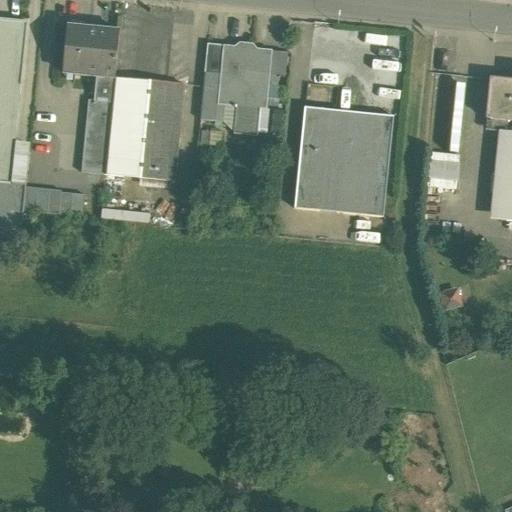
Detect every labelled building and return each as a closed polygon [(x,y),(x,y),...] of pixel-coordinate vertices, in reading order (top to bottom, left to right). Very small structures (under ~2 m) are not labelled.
[(27,23),(0,20),(0,185),(11,187),(11,185),(27,23)] [(119,33),(68,28),(64,76),(97,79),(114,81),(114,80),(119,33)] [(259,52),(254,46),(245,45),(240,50),(224,48),(221,77),(218,107),(223,107),(236,109),(259,111),(267,112),(274,53),(259,52)] [(224,48),(208,46),(205,75),(221,77),(224,48)] [(201,120),(221,123),(223,107),(218,107),(221,77),(205,75),(201,120)] [(114,81),(97,79),(94,103),(112,104),(114,81)] [(184,87),(114,80),(114,81),(112,104),(108,140),(104,177),(174,184),(184,87)] [(511,82),(489,80),(485,120),(511,122),(511,159),(506,223),(511,223),(511,82)] [(459,152),(460,84),(450,84),(450,152),(459,152)] [(94,103),(89,102),(85,138),(108,140),(112,104),(94,103)] [(259,111),(236,109),(233,135),(257,138),(259,111)] [(393,119),(305,110),(294,211),(382,220),(393,119)] [(108,140),(85,138),(82,175),(104,177),(108,140)] [(457,188),(458,153),(428,152),(426,187),(457,188)] [(11,187),(0,185),(0,248),(19,250),(24,213),(26,189),(26,187),(11,185),(11,187)] [(61,193),(26,189),(24,213),(59,217),(61,195),(61,193)] [(84,197),(61,195),(59,217),(82,219),(84,197)] [(442,310),(461,305),(456,287),(437,292),(442,310)]
